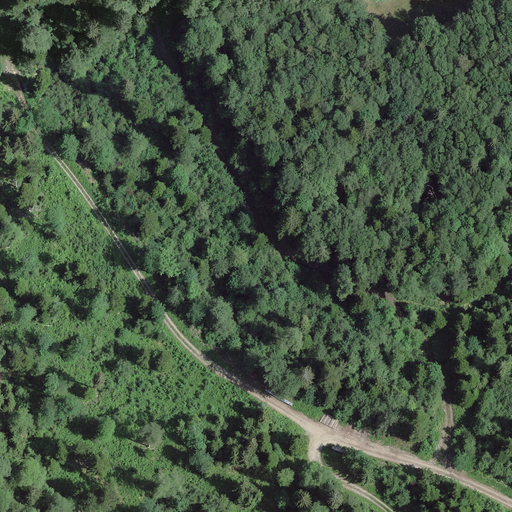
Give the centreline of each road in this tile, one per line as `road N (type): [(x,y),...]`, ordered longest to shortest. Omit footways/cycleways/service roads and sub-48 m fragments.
road 1 (track): [(333,431),(222,372),(163,314),(81,183),(47,146),(10,70),(0,13)]
road 2 (track): [(392,511),(330,477),(315,453),(316,436),(333,431),(511,505)]
